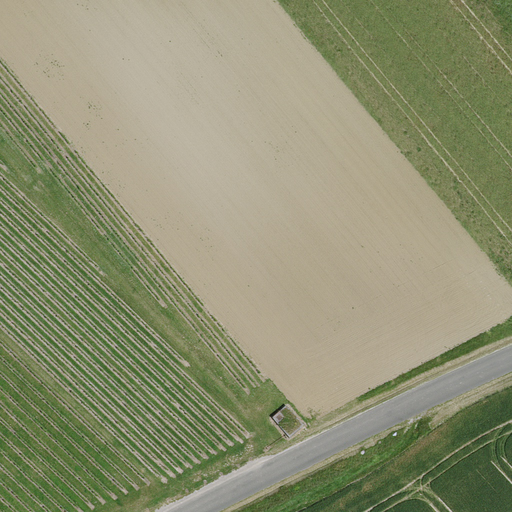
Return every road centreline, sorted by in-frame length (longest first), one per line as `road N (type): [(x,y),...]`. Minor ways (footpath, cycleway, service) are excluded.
road 1 (tertiary): [(511,360),(196,511)]
road 2 (track): [(442,390),(374,465),(297,511)]
